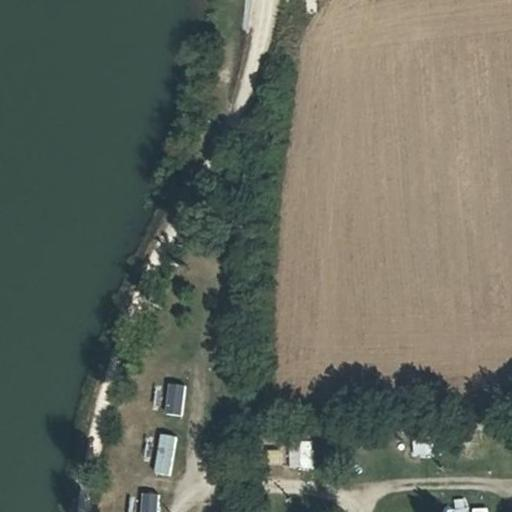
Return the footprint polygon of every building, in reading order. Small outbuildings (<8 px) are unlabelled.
[(186,418),(192,388),(174,385),(168,415),(186,418)] [(164,436),(160,475),(176,477),(180,437),(164,436)] [(464,466),(492,466),(492,442),(464,442),(464,466)] [(408,448),(407,477),(437,478),(438,449),(408,448)] [(164,511),(165,495),(145,494),(144,511),(164,511)]
